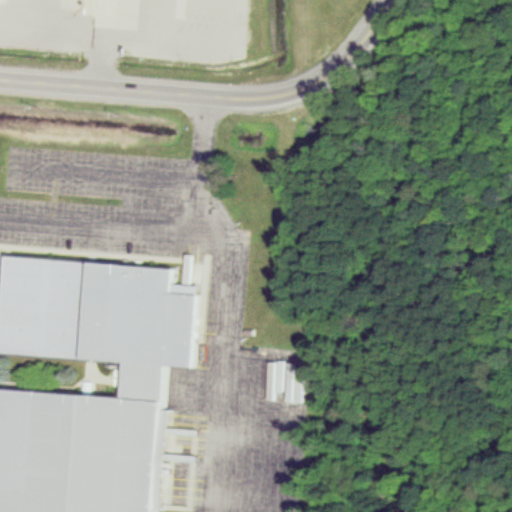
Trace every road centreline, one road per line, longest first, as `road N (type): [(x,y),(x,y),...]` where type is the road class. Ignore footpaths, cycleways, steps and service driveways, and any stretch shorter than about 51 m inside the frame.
road 1 (residential): [(315,93),(279,98),(0,77)]
road 2 (residential): [(393,0),(353,63),(315,93)]
